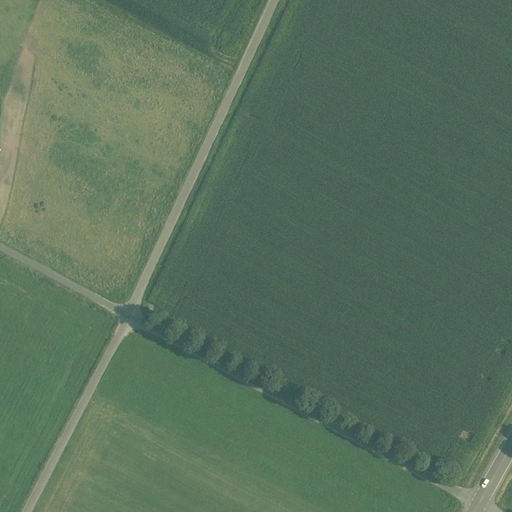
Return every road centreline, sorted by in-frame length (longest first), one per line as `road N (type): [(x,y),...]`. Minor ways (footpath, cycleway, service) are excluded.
road 1 (unclassified): [(124,311),(480,502)]
road 2 (unclassified): [(274,0),(124,311)]
road 3 (unclassified): [(124,311),(24,511)]
road 4 (unclassified): [(124,311),(0,244)]
